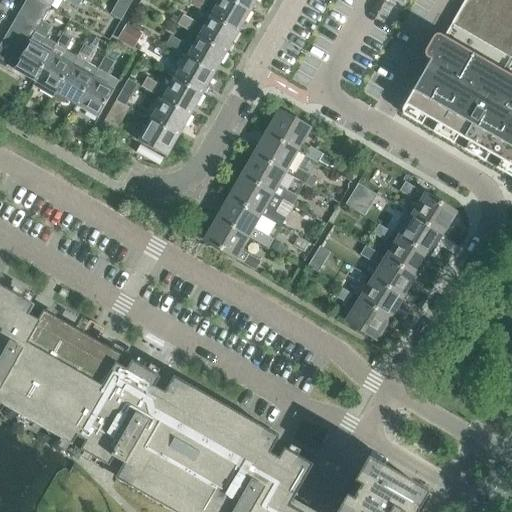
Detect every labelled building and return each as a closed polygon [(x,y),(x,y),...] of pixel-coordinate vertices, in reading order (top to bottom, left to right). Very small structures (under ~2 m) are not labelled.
[(26,0),(22,8),(43,20),(49,9),(32,0),(26,0)] [(32,0),(49,9),(54,0),(60,0),(77,9),(82,0),(32,0)] [(132,2),(129,0),(118,0),(110,15),(121,22),(132,2)] [(202,12),(207,3),(202,0),(191,0),(189,5),(202,12)] [(229,0),(220,0),(210,17),(237,32),(249,11),(229,0)] [(229,0),(249,11),(255,0),(229,0)] [(424,71),(404,106),(425,118),(427,119),(437,125),(445,129),(458,136),(468,143),(489,154),(500,161),(511,167),(511,0),(464,0),(443,38),(443,39),(430,61),(429,62),(424,71)] [(16,18),(37,30),(42,22),(43,20),(22,8),(16,18)] [(190,33),(195,23),(182,16),(177,26),(190,33)] [(225,53),(237,32),(210,17),(198,38),(225,53)] [(31,42),(33,37),(37,30),(16,18),(9,30),(31,42)] [(23,77),(34,84),(50,56),(39,50),(51,27),(42,22),(37,30),(33,37),(31,42),(24,53),(18,64),(0,54),(0,66),(22,79),(23,77)] [(126,45),(135,30),(126,25),(118,40),(126,45)] [(3,40),(24,53),(31,42),(9,30),(3,40)] [(53,99),(55,96),(76,58),(65,52),(72,39),(63,34),(50,56),(34,84),(41,87),(39,91),(53,99)] [(170,37),(165,46),(177,53),(178,53),(183,44),(170,37)] [(213,74),(225,53),(198,38),(187,58),(186,58),(213,74)] [(0,54),(18,64),(24,53),(3,40),(0,45),(0,54)] [(55,96),(76,108),(91,80),(80,74),(93,51),(84,46),(76,58),(55,96)] [(167,75),(174,79),(201,95),(213,74),(186,58),(187,58),(178,53),(177,53),(171,65),(173,66),(167,75)] [(104,58),(91,80),(76,108),(97,120),(113,93),(114,91),(114,90),(118,82),(107,76),(114,63),(104,58)] [(141,88),(154,96),(159,86),(146,78),(141,88)] [(189,115),(201,95),(174,79),(162,100),(189,115)] [(127,80),(116,101),(126,106),(137,86),(127,80)] [(177,136),(189,115),(162,100),(150,121),(177,136)] [(116,101),(103,122),(117,130),(130,108),(126,106),(116,101)] [(307,130),(278,113),(265,135),(294,152),(307,130)] [(165,158),(177,136),(150,121),(138,143),(165,158)] [(294,152),(265,135),(253,156),(282,173),(304,185),(310,176),(287,163),(294,152)] [(305,157),(317,164),(318,162),(322,155),(310,148),(305,157)] [(322,155),(318,162),(327,168),(331,160),(322,155)] [(282,173),(253,156),(240,177),(269,194),(279,199),(292,207),(297,198),(275,185),(282,173)] [(269,194),(240,177),(228,198),(257,215),(273,224),(280,228),(285,219),(272,211),(279,199),(269,194)] [(358,183),(345,204),(354,210),(367,189),(358,183)] [(411,199),(417,190),(405,183),(399,192),(411,199)] [(412,217),(441,235),(454,214),(425,195),(412,217)] [(257,215),(228,198),(216,220),(244,237),(245,236),(268,249),(273,240),(266,237),(273,224),(257,215)] [(441,235),(412,217),(398,238),(427,256),(441,235)] [(237,249),(244,237),(216,220),(203,242),(231,258),(255,272),(260,263),(237,249)] [(385,242),(390,233),(378,226),(373,235),(385,242)] [(398,238),(385,259),(414,277),(427,256),(398,238)] [(303,253),(308,245),(298,239),(293,247),(303,253)] [(286,248),(275,241),(269,250),(281,256),(286,248)] [(372,263),(377,254),(365,247),(360,256),(372,263)] [(314,257),(308,267),(318,272),(323,263),(314,257)] [(401,298),(414,277),(385,259),(372,280),(401,298)] [(387,319),(401,298),(372,280),(358,301),(387,319)] [(33,307),(32,306),(0,287),(0,404),(71,445),(76,437),(85,442),(80,451),(109,467),(114,458),(154,388),(160,378),(131,362),(131,363),(95,342),(94,343),(83,336),(83,335),(43,312),(42,314),(32,308),(33,307)] [(346,304),(351,296),(339,288),(334,297),(346,304)] [(374,341),(387,319),(358,301),(345,322),(374,341)] [(119,473),(131,480),(127,487),(157,505),(161,498),(182,510),(180,511),(311,511),(292,501),(312,466),(299,458),(300,456),(298,456),(297,457),(284,450),(279,458),(278,460),(269,454),(275,445),(263,438),(267,431),(237,414),(233,421),(213,409),(216,402),(186,385),(182,391),(170,384),(164,394),(154,388),(114,458),(124,463),(119,473)] [(410,511),(422,490),(368,459),(354,484),(358,486),(356,490),(355,490),(352,495),(353,496),(351,500),(346,497),(337,511),(410,511)]
